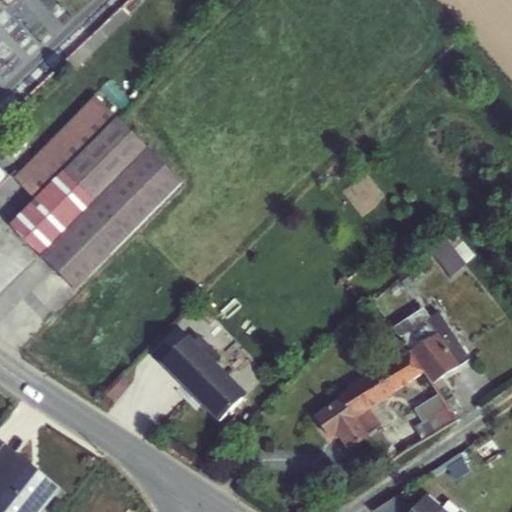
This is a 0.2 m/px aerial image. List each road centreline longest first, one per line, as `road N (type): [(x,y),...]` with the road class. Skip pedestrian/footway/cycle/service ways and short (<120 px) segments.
road 1 (tertiary): [(209,505),(0,367)]
road 2 (track): [(361,511),(511,412)]
